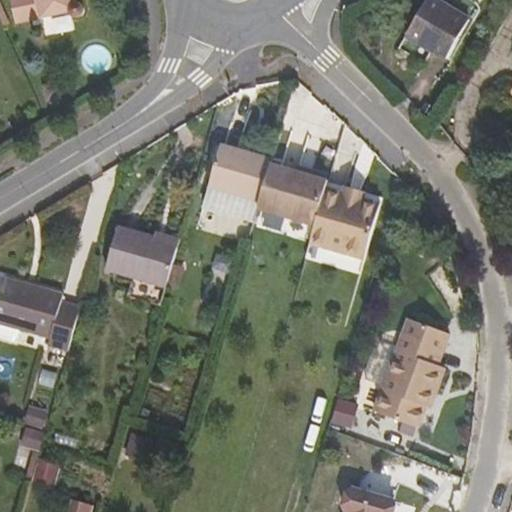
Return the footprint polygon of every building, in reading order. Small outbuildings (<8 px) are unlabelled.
[(55,0),(18,0),(20,11),(0,15),(0,44),(56,32),(57,38),(68,37),(70,33),(70,28),(67,23),(61,22),(55,0)] [(475,29),(436,6),(413,45),(453,69),(475,29)] [(254,212),(259,198),(268,166),(268,164),(216,150),(205,190),(237,201),(231,220),(250,226),(254,212)] [(326,183),(268,166),(259,198),(254,212),(312,229),(316,218),(324,189),(326,183)] [(373,205),(324,189),(316,218),(312,229),(302,264),(355,278),(373,205)] [(237,201),(205,190),(200,210),(231,220),(237,201)] [(160,300),(176,251),(112,238),(101,280),(128,289),(160,300)] [(124,308),(155,317),(160,300),(128,289),(124,308)] [(62,376),(75,335),(57,327),(59,319),(0,299),(0,343),(15,348),(47,359),(43,368),(62,376)] [(15,348),(0,343),(0,358),(7,361),(11,359),(15,348)] [(433,354),(390,343),(366,437),(411,449),(420,413),(425,414),(432,389),(424,387),(433,354)] [(31,419),(25,439),(43,444),(48,426),(31,419)] [(37,462),(38,458),(43,444),(25,439),(19,456),(37,462)] [(142,462),(126,458),(122,475),(136,479),(142,462)] [(167,470),(152,465),(147,485),(162,489),(167,470)] [(35,470),(29,489),(49,494),(54,474),(35,470)] [(383,511),(387,499),(341,488),(336,507),(336,511),(383,511)]
